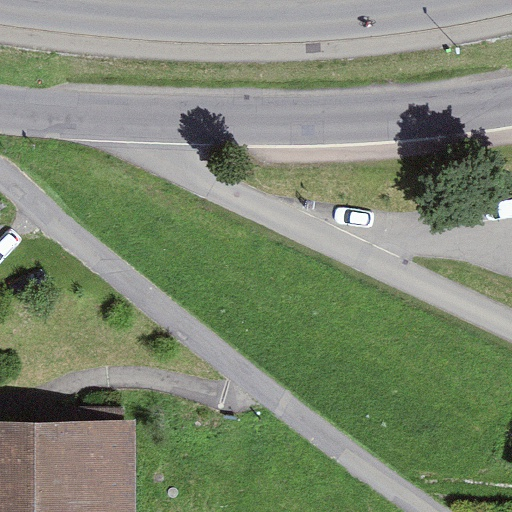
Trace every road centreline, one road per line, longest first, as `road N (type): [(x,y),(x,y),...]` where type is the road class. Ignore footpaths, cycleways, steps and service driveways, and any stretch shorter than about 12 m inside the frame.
road 1 (track): [(435,511),(277,402),(0,179)]
road 2 (residential): [(45,0),(210,12),(406,0)]
